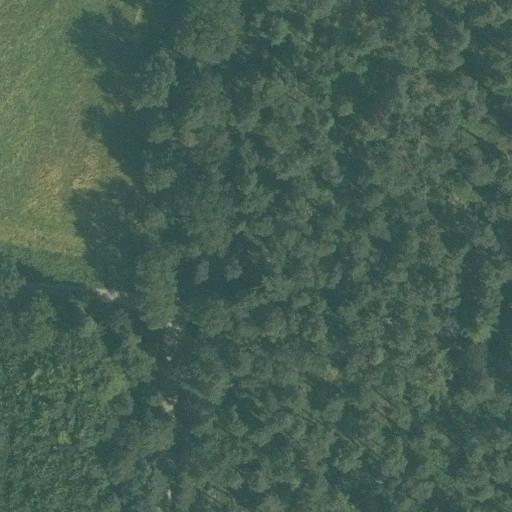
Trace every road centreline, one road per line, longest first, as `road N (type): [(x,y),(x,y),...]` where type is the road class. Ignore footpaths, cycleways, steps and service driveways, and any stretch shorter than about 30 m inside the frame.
road 1 (unclassified): [(511,338),(0,290)]
road 2 (track): [(167,306),(151,511)]
